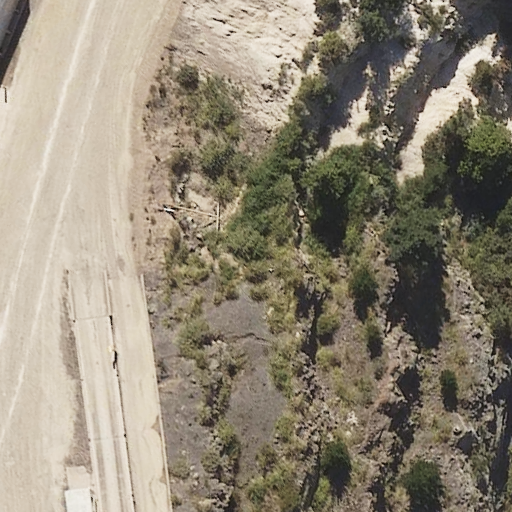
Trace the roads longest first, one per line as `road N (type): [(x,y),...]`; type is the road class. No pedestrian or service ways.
road 1 (track): [(117,511),(82,198),(82,85),(101,0)]
road 2 (track): [(0,391),(82,85)]
